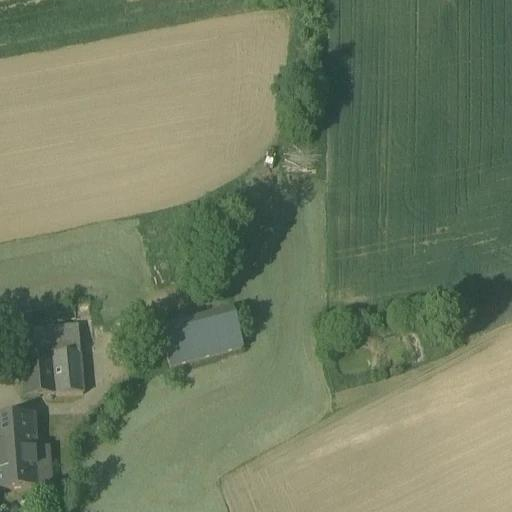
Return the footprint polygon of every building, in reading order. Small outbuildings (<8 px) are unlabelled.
[(249,356),(247,317),(169,322),(171,361),(249,356)] [(79,329),(52,330),(53,359),(80,358),(79,329)] [(52,330),(20,331),(21,360),(53,359),(52,330)] [(20,331),(0,332),(0,360),(21,360),(20,331)] [(80,358),(53,359),(55,398),(82,397),(80,358)] [(53,359),(21,360),(23,399),(55,398),(53,359)] [(31,421),(0,422),(0,492),(36,491),(34,455),(38,455),(38,449),(33,450),(31,421)]
